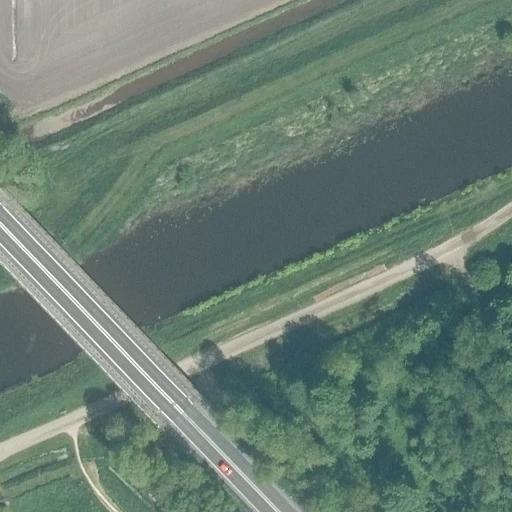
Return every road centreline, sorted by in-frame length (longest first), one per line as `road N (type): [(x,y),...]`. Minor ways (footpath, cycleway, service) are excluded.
road 1 (unclassified): [(0,453),(389,280),(511,212)]
road 2 (trunk): [(277,511),(0,225)]
